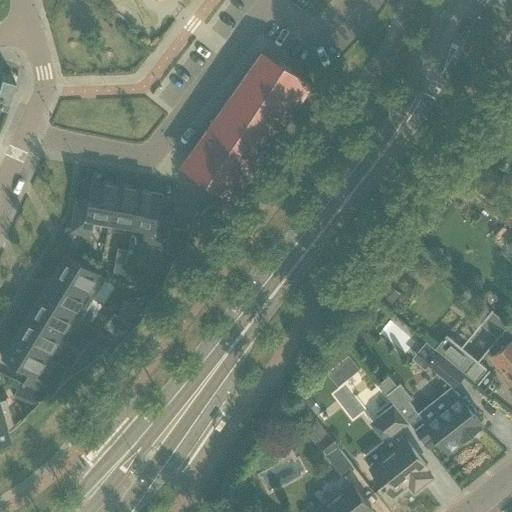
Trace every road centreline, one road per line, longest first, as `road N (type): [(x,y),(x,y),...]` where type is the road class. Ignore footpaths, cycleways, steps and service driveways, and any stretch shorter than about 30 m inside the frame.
road 1 (secondary): [(168,428),(396,135)]
road 2 (residential): [(23,135),(145,156),(171,134),(268,0)]
road 3 (secondary): [(396,135),(429,97),(485,0)]
road 4 (secondary): [(451,0),(396,135)]
road 5 (secondary): [(168,428),(124,462),(83,511)]
